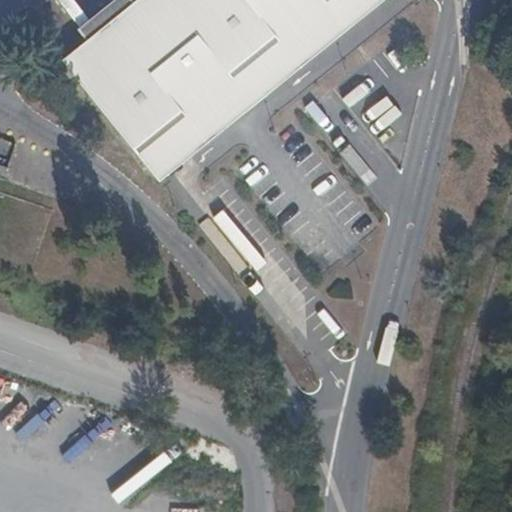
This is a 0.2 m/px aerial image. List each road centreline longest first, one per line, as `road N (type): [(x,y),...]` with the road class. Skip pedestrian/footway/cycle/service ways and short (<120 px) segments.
road 1 (unclassified): [(342,511),(349,449),(456,0)]
road 2 (unknown): [(242,134),(341,249)]
